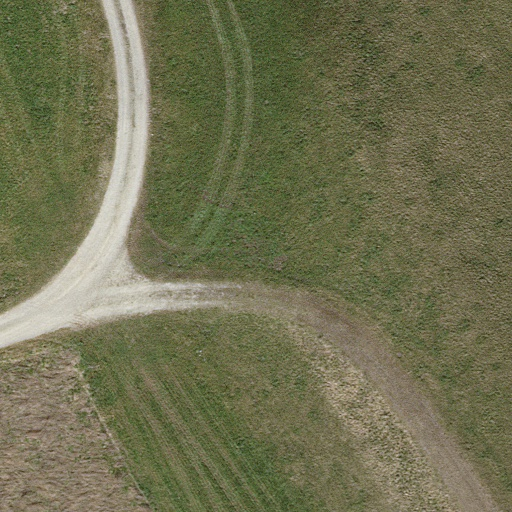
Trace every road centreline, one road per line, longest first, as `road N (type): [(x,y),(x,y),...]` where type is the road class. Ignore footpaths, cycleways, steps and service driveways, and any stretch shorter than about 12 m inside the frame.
road 1 (track): [(68,321),(248,302),(312,319),(345,341),(403,407),(475,511)]
road 2 (track): [(68,321),(106,243),(130,138),(113,0)]
